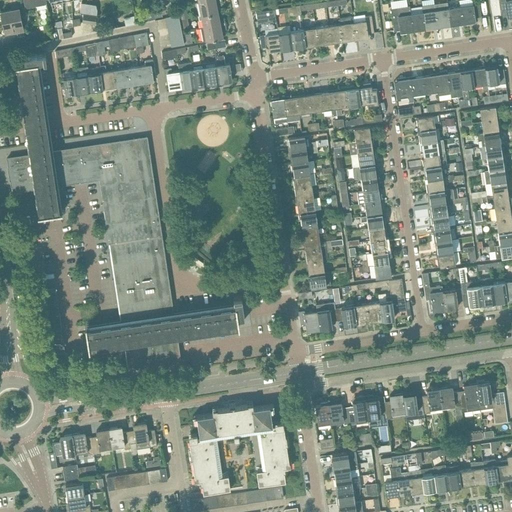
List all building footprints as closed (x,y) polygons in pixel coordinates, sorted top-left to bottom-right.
[(220,0),(210,0),(198,2),(201,14),(217,11),(216,4),(221,3),(220,0)] [(459,0),(460,6),(463,22),(475,21),(475,17),(481,16),(478,0),(475,0),(472,1),(472,0),(459,0)] [(511,0),(489,0),(492,15),(507,13),(507,16),(511,15),(511,0)] [(448,8),(447,2),(434,4),(438,26),(450,24),(448,8)] [(438,26),(434,4),(422,5),(423,12),(425,28),(438,26)] [(81,6),(80,13),(83,13),(82,21),(95,23),(96,13),(97,11),(96,5),(81,6)] [(299,5),(287,7),(288,12),(289,16),(301,15),(301,10),(300,10),(299,5)] [(413,30),(410,13),(409,6),(391,8),(393,29),(399,28),(400,32),(413,30)] [(463,22),(460,6),(448,8),(450,24),(463,22)] [(17,37),(24,35),(18,8),(1,11),(5,33),(16,31),(17,37)] [(155,19),(162,17),(160,8),(153,9),(155,19)] [(274,9),(256,12),(257,24),(276,21),(274,9)] [(201,15),(198,15),(199,21),(202,20),(203,27),(225,23),(224,17),(219,18),(218,11),(201,14),(201,15)] [(425,28),(423,12),(410,13),(413,30),(425,28)] [(165,17),(167,23),(179,20),(178,14),(165,17)] [(365,20),(353,22),(356,38),(368,36),(368,33),(374,32),(371,15),(365,16),(365,20)] [(356,38),(353,22),(352,16),(340,18),(341,24),(343,40),(356,38)] [(167,23),(168,29),(180,26),(179,20),(167,23)] [(225,23),(203,27),(200,28),(202,40),(206,39),(206,40),(223,36),(221,29),(226,28),(225,23)] [(341,24),(328,25),(330,42),(343,40),(341,24)] [(318,44),(330,42),(328,25),(315,27),(318,44)] [(315,27),(303,29),(305,45),(318,44),(315,27)] [(293,47),(305,45),(303,29),(290,31),(293,47)] [(290,31),(278,33),(280,49),(293,47),(290,31)] [(149,44),(146,32),(133,35),(134,38),(135,46),(137,45),(138,52),(144,51),(143,45),(149,44)] [(169,34),(170,40),(183,38),(182,32),(169,34)] [(268,51),(280,49),(278,33),(259,35),(261,47),(267,47),(268,51)] [(37,34),(29,35),(31,44),(38,42),(37,34)] [(123,48),(135,46),(134,38),(133,35),(121,37),(123,48)] [(118,38),(109,39),(110,45),(111,52),(120,50),(118,38)] [(184,44),(183,38),(170,40),(171,47),(184,44)] [(109,39),(96,42),(99,55),(105,54),(103,46),(110,45),(109,39)] [(225,39),(213,41),(214,48),(226,46),(225,39)] [(213,41),(206,43),(207,49),(214,48),(213,41)] [(93,43),(84,45),(85,50),(86,57),(99,55),(96,42),(93,43)] [(72,47),(55,51),(56,58),(68,55),(69,60),(74,59),(72,47)] [(178,56),(177,54),(176,49),(161,52),(162,59),(178,56)] [(39,61),(46,60),(45,52),(42,53),(24,56),(25,62),(15,64),(19,64),(23,90),(28,129),(32,154),(36,182),(41,212),(38,213),(38,214),(62,210),(57,179),(53,151),(49,126),(43,87),(39,61)] [(216,60),(220,81),(232,79),(229,63),(225,63),(223,55),(215,56),(216,60)] [(145,60),(146,65),(138,66),(141,82),(153,80),(152,68),(154,67),(152,59),(145,60)] [(216,60),(204,62),(207,83),(220,81),(216,60)] [(195,85),(192,68),(191,62),(179,63),(180,70),(182,86),(195,85)] [(204,62),(191,64),(192,68),(195,85),(207,83),(204,62)] [(100,66),(101,71),(103,88),(109,87),(110,89),(116,88),(115,86),(113,69),(106,71),(105,64),(100,65),(100,66)] [(505,83),(503,68),(498,69),(497,65),(484,67),(487,86),(505,83)] [(87,66),(75,68),(75,71),(76,75),(78,91),(90,90),(88,73),(87,66)] [(88,73),(90,90),(103,88),(101,71),(100,66),(95,67),(95,72),(88,73)] [(138,66),(126,68),(128,84),(141,82),(138,66)] [(169,88),(182,86),(180,70),(172,71),(171,67),(164,68),(165,80),(167,80),(169,88)] [(484,67),(472,69),(474,85),(482,84),(482,89),(487,89),(487,86),(484,67)] [(113,69),(115,86),(128,84),(126,68),(113,69)] [(472,69),(459,70),(462,87),(462,91),(468,90),(467,86),(474,85),(472,69)] [(435,74),(437,90),(438,95),(450,93),(447,72),(446,70),(439,71),(439,73),(435,74)] [(462,87),(459,70),(447,72),(450,93),(451,97),(463,95),(462,91),(462,87)] [(435,74),(422,76),(424,92),(437,90),(435,74)] [(65,93),(78,91),(76,75),(63,77),(65,93)] [(408,97),(408,102),(413,101),(412,94),(410,78),(406,78),(405,76),(397,78),(397,80),(393,81),(394,87),(396,99),(408,97)] [(422,76),(410,78),(412,94),(424,92),(422,76)] [(373,104),(379,103),(377,88),(371,89),(370,83),(362,84),(362,87),(358,87),(360,103),(373,102),(373,104)] [(345,86),(348,105),(360,103),(358,87),(354,88),(353,85),(345,86)] [(337,90),(333,91),(336,114),(342,113),(341,106),(348,105),(345,86),(337,87),(337,90)] [(333,91),(321,93),(323,109),(324,116),(331,115),(332,115),(336,114),(333,91)] [(321,93),(309,94),(311,110),(323,109),(321,93)] [(311,110),(309,94),(296,96),(299,112),(311,110)] [(501,94),(488,95),(489,102),(502,101),(501,94)] [(296,96),(284,98),(287,121),(300,119),(299,112),(296,96)] [(287,121),(284,98),(271,100),(275,123),(287,121)] [(480,108),(481,120),(497,118),(496,114),(498,114),(497,105),(480,108)] [(414,106),(398,109),(399,116),(415,113),(414,106)] [(381,113),(362,116),(363,123),(382,120),(381,113)] [(435,127),(441,126),(446,125),(445,121),(434,122),(433,115),(416,117),(417,125),(419,125),(420,129),(435,127)] [(453,116),(445,117),(446,124),(454,123),(453,116)] [(481,120),(483,133),(500,130),(499,122),(497,122),(497,118),(481,120)] [(354,128),(356,141),(371,139),(370,134),(372,134),(371,126),(354,128)] [(289,134),(288,127),(275,128),(276,135),(289,134)] [(419,142),(437,140),(435,127),(420,129),(420,134),(418,134),(419,142)] [(483,133),(477,134),(478,141),(479,146),(485,146),(500,143),(500,138),(502,138),(500,130),(483,133)] [(309,135),(287,138),(288,146),(290,146),(291,151),(306,148),(311,148),(309,135)] [(57,179),(105,172),(127,319),(130,339),(134,367),(180,360),(177,336),(176,332),(174,319),(177,319),(176,317),(174,317),(173,312),(168,282),(165,260),(162,238),(161,235),(159,221),(147,137),(65,149),(53,151),(32,154),(20,156),(6,158),(10,179),(11,186),(16,185),(36,182),(57,179)] [(316,141),(311,142),(312,148),(317,147),(328,145),(327,138),(316,140),(316,141)] [(373,151),(374,151),(373,143),(372,143),(371,139),(356,141),(357,153),(373,151)] [(437,140),(420,142),(421,150),(423,150),(423,154),(438,152),(444,151),(443,139),(437,140)] [(485,146),(487,158),(504,155),(503,147),(501,147),(500,143),(485,146)] [(306,148),(291,151),(291,155),(289,155),(290,163),(308,161),(306,148)] [(341,148),(334,149),(335,157),(342,156),(341,148)] [(209,150),(198,166),(206,172),(217,156),(209,150)] [(374,151),(373,151),(357,153),(359,166),(375,163),(374,159),(376,159),(374,151)] [(423,167),(440,164),(438,152),(423,154),(424,159),(422,159),(423,167)] [(505,163),(504,155),(487,158),(489,170),(504,168),(503,163),(505,163)] [(310,173),(308,161),(290,163),(292,171),(294,171),(294,175),(310,173)] [(359,166),(352,167),(354,179),(361,178),(378,175),(377,168),(375,168),(375,163),(359,166)] [(440,164),(423,167),(424,175),(426,175),(427,179),(442,177),(440,164)] [(489,170),(484,171),(486,183),(490,182),(508,180),(507,172),(505,172),(504,168),(489,170)] [(312,186),(310,173),(294,175),(295,180),(293,180),(294,188),(312,186)] [(378,175),(361,178),(363,191),(378,188),(378,184),(379,183),(378,175)] [(427,192),(444,189),(442,177),(427,179),(428,184),(426,184),(427,192)] [(508,180),(490,182),(492,195),(508,193),(507,188),(509,188),(508,180)] [(346,181),(339,182),(341,194),(347,193),(346,181)] [(313,198),(312,186),(294,188),(295,196),(297,196),(298,200),(313,198)] [(363,191),(357,192),(359,204),(365,203),(382,200),(381,193),(379,193),(378,188),(363,191)] [(444,189),(427,192),(428,200),(430,200),(430,204),(446,201),(450,201),(450,204),(459,202),(458,197),(454,197),(452,188),(444,189)] [(347,193),(341,194),(343,206),(349,205),(347,193)] [(488,208),(494,208),(511,205),(510,197),(508,197),(508,193),(492,195),(486,196),(481,197),(482,201),(487,200),(488,208)] [(315,210),(313,198),(298,200),(299,204),(297,205),(298,213),(315,210)] [(366,216),(382,213),(381,209),(383,208),(382,200),(365,203),(366,216)] [(430,217),(448,214),(446,201),(430,204),(431,209),(429,209),(430,217)] [(511,213),(511,209),(511,205),(494,208),(496,220),(511,218),(511,213)] [(317,222),(315,210),(298,213),(299,221),(301,220),(302,225),(317,222)] [(480,210),(473,211),(475,221),(480,220),(482,220),(480,210)] [(366,221),(367,221),(368,228),(385,225),(384,218),(382,218),(382,213),(366,216),(360,216),(361,222),(366,221)] [(434,228),(449,226),(448,214),(430,217),(432,225),(434,225),(434,228)] [(496,220),(498,232),(511,229),(511,221),(511,222),(511,218),(496,220)] [(319,235),(317,222),(302,225),(302,230),(300,230),(301,238),(319,235)] [(385,225),(368,228),(370,240),(384,238),(385,238),(385,234),(387,233),(385,225)] [(434,242),(451,239),(449,226),(434,228),(435,234),(433,234),(434,242)] [(511,229),(498,232),(500,245),(511,242),(511,229)] [(321,247),(319,235),(301,238),(303,246),(305,245),(305,250),(321,247)] [(384,238),(370,240),(372,252),(384,251),(389,250),(388,242),(386,242),(385,238),(384,238)] [(438,253),(453,251),(451,239),(434,242),(435,250),(437,250),(438,253)] [(511,242),(500,245),(494,245),(496,258),(511,255),(511,242)] [(468,247),(468,251),(470,262),(476,261),(474,250),(474,246),(468,247)] [(322,260),(321,247),(305,250),(306,254),(304,254),(305,262),(322,260)] [(384,251),(372,252),(374,265),(384,264),(389,263),(388,258),(390,258),(389,250),(384,251)] [(453,251),(438,253),(438,258),(437,258),(438,266),(455,264),(453,251)] [(195,257),(192,261),(201,268),(204,264),(195,257)] [(324,272),(322,260),(305,262),(306,270),(308,270),(309,274),(324,272)] [(384,264),(374,265),(376,277),(393,275),(391,267),(390,267),(389,263),(384,264)] [(309,287),(330,284),(328,271),(324,272),(309,274),(309,279),(308,279),(309,287)] [(422,273),(425,299),(426,299),(426,298),(430,297),(432,310),(438,309),(438,311),(445,310),(445,308),(442,290),(442,285),(429,287),(427,272),(422,273)] [(505,276),(491,277),(492,283),(494,301),(507,299),(505,281),(505,276)] [(491,277),(479,279),(479,280),(480,285),(482,303),(494,301),(492,283),(491,277)] [(461,282),(460,282),(461,287),(463,300),(464,306),(482,303),(480,285),(479,280),(466,281),(461,282)] [(37,306),(42,305),(43,314),(59,312),(57,303),(58,303),(55,287),(47,288),(35,290),(37,306)] [(461,287),(442,290),(445,308),(458,306),(457,301),(463,300),(461,287)] [(176,332),(238,323),(238,326),(239,326),(237,316),(243,315),(243,316),(244,316),(241,297),(242,297),(241,295),(233,296),(234,298),(235,302),(173,312),(127,319),(85,325),(89,349),(89,345),(130,339),(176,332)] [(386,300),(379,301),(382,319),(394,318),(394,312),(406,310),(404,296),(391,298),(391,295),(386,296),(386,300)] [(316,304),(317,310),(319,328),(332,327),(331,321),(337,320),(335,307),(334,301),(316,304)] [(366,303),(369,321),(382,319),(379,301),(366,303)] [(366,303),(354,305),(356,323),(369,321),(366,303)] [(356,323),(354,305),(335,307),(337,320),(343,319),(343,325),(356,323)] [(303,310),(298,311),(300,325),(306,325),(306,330),(312,330),(312,332),(320,331),(319,328),(317,310),(304,312),(303,310)] [(41,331),(61,328),(59,312),(43,314),(39,315),(41,331)] [(62,337),(61,328),(41,331),(45,355),(65,352),(63,337),(62,337)] [(484,380),(476,381),(476,383),(480,409),(493,407),(492,404),(492,399),(504,397),(503,391),(491,393),(489,381),(484,382),(484,380)] [(458,391),(461,412),(480,409),(476,383),(463,385),(464,390),(458,391)] [(462,415),(461,412),(458,391),(453,392),(452,386),(439,388),(442,407),(454,405),(455,416),(462,415)] [(429,409),(442,407),(439,388),(426,390),(427,395),(422,396),(424,413),(430,412),(429,409)] [(415,391),(402,393),(405,412),(406,419),(425,417),(424,413),(422,396),(416,397),(415,391)] [(392,414),(405,412),(402,393),(389,395),(390,400),(384,401),(387,418),(392,417),(392,414)] [(373,395),(365,396),(368,421),(369,427),(381,425),(381,426),(388,425),(387,418),(384,401),(383,396),(378,397),(373,397),(373,395)] [(353,406),(347,406),(350,423),(368,421),(365,396),(357,397),(357,399),(352,400),(353,406)] [(201,480),(203,493),(230,489),(228,475),(219,476),(213,434),(234,431),(235,439),(239,438),(238,430),(259,427),(265,469),(256,470),(258,485),(285,481),(283,467),(290,467),(283,420),(272,422),(271,418),(272,418),(270,405),(274,404),(273,404),(257,406),(253,407),(253,403),(242,405),(241,401),(235,402),(235,401),(229,402),(229,403),(222,404),(223,408),(212,409),(213,413),(209,414),(209,413),(192,416),(193,417),(196,416),(198,429),(199,429),(199,433),(188,434),(195,481),(201,480)] [(318,424),(331,422),(328,404),(328,402),(320,403),(320,405),(315,405),(318,424)] [(341,402),(328,404),(331,422),(342,420),(343,424),(350,423),(347,406),(342,407),(341,402)] [(506,409),(505,403),(492,404),(493,407),(493,411),(506,409)] [(134,430),(128,431),(131,448),(132,454),(135,454),(138,451),(137,448),(157,445),(154,429),(147,430),(146,422),(133,424),(134,430)] [(122,426),(109,428),(112,447),(124,445),(125,449),(131,448),(128,431),(123,432),(122,426)] [(97,436),(91,437),(94,454),(100,453),(99,449),(112,447),(109,428),(96,430),(97,436)] [(482,429),(475,430),(476,438),(483,437),(482,429)] [(85,432),(72,434),(75,454),(82,453),(83,456),(87,455),(94,454),(91,437),(86,438),(85,432)] [(370,433),(360,435),(361,443),(371,441),(370,433)] [(63,456),(75,454),(72,434),(59,436),(60,441),(53,442),(54,453),(62,452),(63,456)] [(332,438),(320,440),(321,447),(321,448),(334,446),(332,438)] [(331,467),(333,467),(358,463),(356,450),(331,454),(333,462),(330,462),(331,467)] [(404,454),(395,456),(396,461),(397,466),(400,465),(402,462),(405,461),(404,454)] [(507,459),(495,461),(498,480),(502,479),(503,481),(511,480),(510,476),(511,475),(511,454),(506,455),(507,459)] [(495,459),(482,461),(486,483),(490,483),(494,482),(493,481),(498,480),(495,461),(495,459)] [(470,462),(471,468),(473,483),(478,483),(478,485),(486,483),(482,461),(470,462)] [(77,463),(62,466),(65,480),(79,477),(77,463)] [(358,463),(333,467),(335,479),(359,475),(358,468),(358,463)] [(397,466),(395,466),(398,494),(403,494),(404,495),(411,494),(409,477),(401,478),(400,465),(397,466)] [(458,465),(445,467),(448,487),(453,486),(453,488),(461,487),(459,470),(458,465)] [(86,468),(87,476),(97,475),(95,466),(86,468)] [(384,481),(386,498),(394,497),(394,495),(398,494),(395,466),(392,467),(389,467),(391,480),(384,481)] [(440,466),(433,467),(434,474),(436,491),(441,490),(444,490),(444,488),(448,487),(445,467),(441,468),(440,466)] [(165,467),(159,468),(161,481),(167,480),(165,467)] [(156,482),(161,481),(159,468),(153,469),(156,482)] [(471,468),(459,470),(461,487),(469,486),(469,484),(473,483),(471,468)] [(153,469),(148,470),(150,483),(156,482),(153,469)] [(411,494),(419,493),(419,491),(424,491),(422,475),(421,469),(408,471),(409,477),(411,494)] [(144,484),(150,483),(148,470),(142,471),(144,484)] [(142,471),(136,472),(138,485),(144,484),(142,471)] [(132,486),(138,485),(136,472),(130,473),(132,486)] [(130,473),(124,474),(126,487),(132,486),(130,473)] [(120,488),(126,487),(124,474),(118,475),(120,488)] [(434,474),(422,475),(424,491),(428,490),(428,492),(436,491),(434,474)] [(359,475),(335,479),(337,491),(360,488),(361,488),(359,475)] [(65,484),(67,497),(84,494),(82,481),(65,484)] [(336,504),(339,504),(355,501),(354,494),(360,493),(360,488),(337,491),(338,496),(335,496),(336,504)] [(85,501),(84,494),(67,497),(69,509),(73,509),(73,511),(90,511),(91,511),(89,501),(85,501)] [(356,511),(355,501),(339,504),(340,511),(356,511)]
